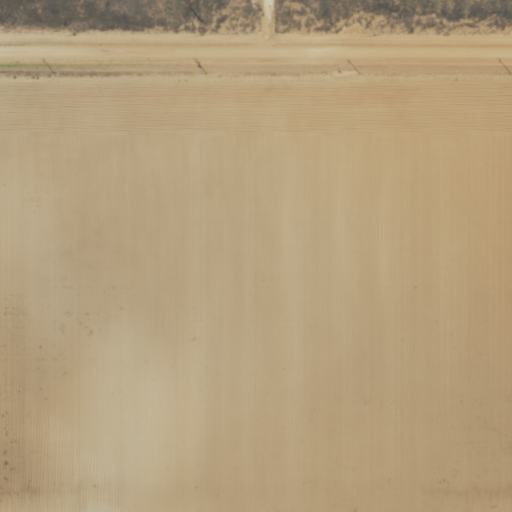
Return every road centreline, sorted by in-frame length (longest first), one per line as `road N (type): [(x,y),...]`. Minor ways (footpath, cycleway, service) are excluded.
road 1 (residential): [(511,495),(0,478)]
road 2 (residential): [(511,36),(0,28)]
